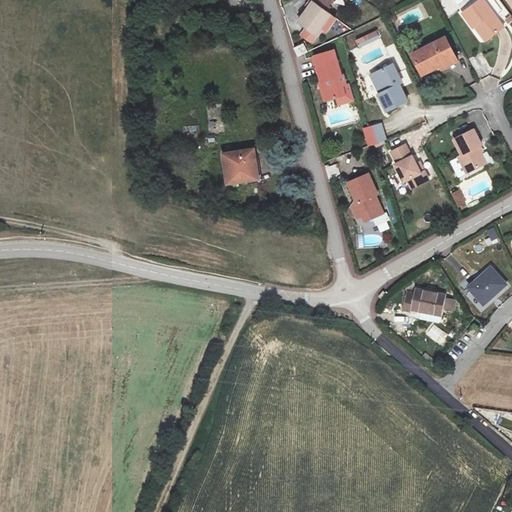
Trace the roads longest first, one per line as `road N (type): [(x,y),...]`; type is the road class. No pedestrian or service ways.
road 1 (residential): [(0,248),(70,251),(308,300),(349,295)]
road 2 (residential): [(349,295),(271,0)]
road 3 (track): [(253,290),(158,511)]
road 4 (residential): [(349,295),(511,201)]
road 5 (residential): [(349,295),(371,330),(440,392)]
